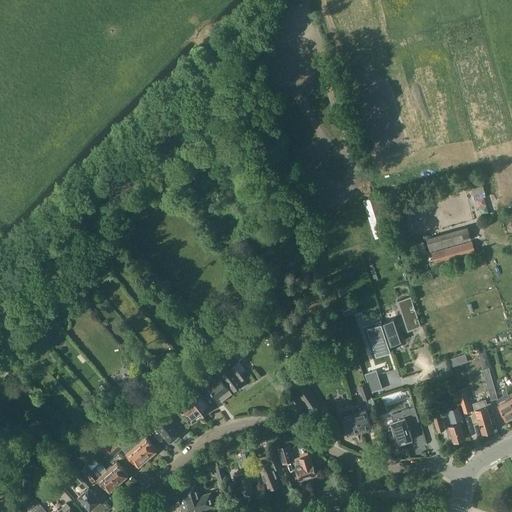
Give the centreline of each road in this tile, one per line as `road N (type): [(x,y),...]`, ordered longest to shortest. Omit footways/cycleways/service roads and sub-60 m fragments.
road 1 (residential): [(467,475),(359,463),(306,436),(242,423),(210,437),(122,511)]
road 2 (unclassified): [(0,270),(269,0)]
